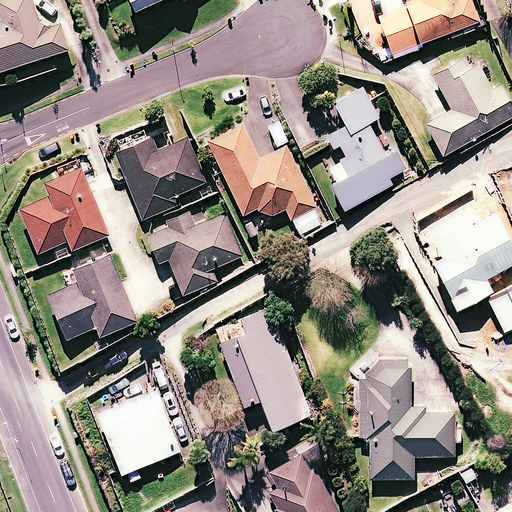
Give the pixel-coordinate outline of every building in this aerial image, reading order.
[(43,30),(33,0),(0,0),(0,11),(3,21),(0,22),(0,72),(70,50),(62,24),(43,30)] [(127,0),(133,11),(135,10),(156,0),(127,0)] [(389,52),(406,46),(479,21),(471,0),(403,0),(402,0),(404,6),(377,16),(389,52)] [(492,89),(473,53),(432,75),(450,109),(424,123),(441,154),(511,116),(511,104),(501,84),(492,89)] [(390,177),(404,169),(394,150),(399,147),(390,131),(383,116),(379,118),(362,86),(332,101),(345,126),(327,136),(333,148),(339,145),(344,156),(339,159),(347,175),(330,184),(343,209),(393,183),(390,177)] [(257,159),(240,123),(207,139),(242,214),(259,206),(264,217),(285,207),(298,234),(323,223),(286,145),(257,159)] [(204,182),(188,137),(155,150),(151,138),(115,151),(140,218),(180,203),(176,193),(204,182)] [(106,235),(81,168),(44,181),(49,195),(19,207),(36,252),(65,241),(68,250),(106,235)] [(201,222),(196,208),(167,219),(169,223),(146,232),(157,262),(167,258),(181,294),(215,281),(210,267),(241,255),(225,213),(201,222)] [(135,320),(108,253),(71,269),(76,282),(47,294),(65,338),(95,326),(98,335),(135,320)] [(311,412),(267,305),(238,317),(244,331),(218,342),(243,403),(258,397),(271,429),(311,412)] [(361,374),(358,435),(362,435),(362,438),(369,439),(367,476),(412,478),(413,454),(453,456),(455,412),(410,410),(412,358),(381,357),(361,374)] [(178,449),(154,389),(96,412),(120,472),(178,449)] [(337,511),(312,465),(308,467),(300,452),(267,469),(276,487),(268,491),(278,511),(337,511)] [(511,511),(511,499),(489,511),(511,511)]
